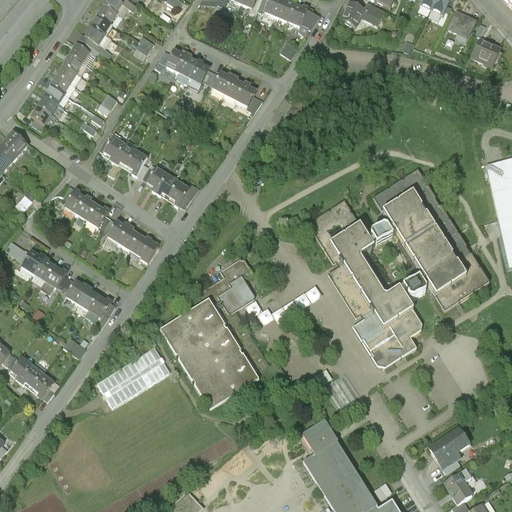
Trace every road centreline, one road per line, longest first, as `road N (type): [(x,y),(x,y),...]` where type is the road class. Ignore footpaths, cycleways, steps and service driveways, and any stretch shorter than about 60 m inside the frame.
road 1 (residential): [(69,165),(22,227),(131,300)]
road 2 (residential): [(175,237),(282,84)]
road 3 (residential): [(172,36),(78,170)]
road 4 (residential): [(48,416),(131,300)]
road 5 (residential): [(0,112),(80,0)]
road 6 (residential): [(282,84),(172,36)]
